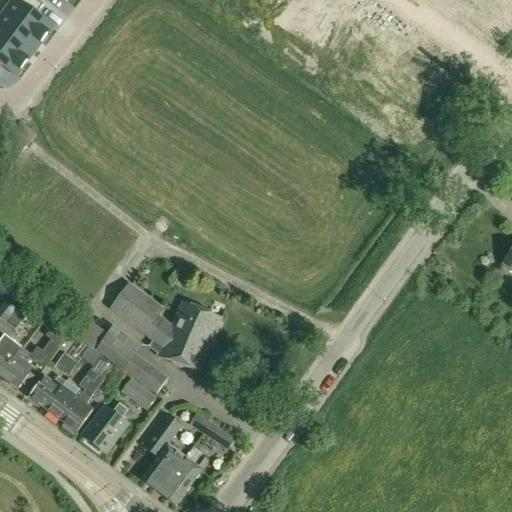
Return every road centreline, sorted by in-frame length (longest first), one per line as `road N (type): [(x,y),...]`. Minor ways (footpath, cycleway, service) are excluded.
road 1 (tertiary): [(218,511),(511,113)]
road 2 (residential): [(0,109),(7,115),(96,0)]
